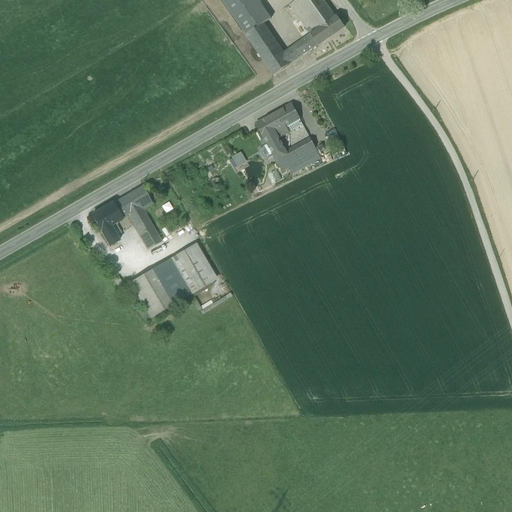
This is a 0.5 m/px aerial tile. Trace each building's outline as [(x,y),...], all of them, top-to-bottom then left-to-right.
[(335,17),(323,0),(296,0),(286,8),(292,17),(297,14),(311,35),(335,17)] [(335,17),(311,35),(318,45),(345,27),(337,16),(335,17)] [(284,53),(264,23),(246,35),(274,76),(292,64),(284,53)] [(303,56),(295,45),(284,53),(292,64),(303,56)] [(291,105),(256,125),(282,173),(294,166),(286,152),(279,139),(289,133),(289,134),(303,126),(300,120),(291,105)] [(307,133),(297,138),(301,144),(310,139),(307,133)] [(301,144),(286,152),(294,166),(318,153),(310,139),(301,144)] [(230,158),(236,168),(245,163),(239,152),(230,158)] [(136,191),(118,202),(124,213),(125,212),(127,216),(138,236),(153,228),(143,211),(152,205),(142,188),(141,188),(142,190),(137,193),(136,191)] [(113,204),(91,217),(109,248),(119,242),(110,227),(127,216),(125,212),(124,213),(118,202),(113,205),(113,204)] [(153,228),(138,236),(147,251),(161,243),(153,228)] [(192,248),(170,261),(190,295),(216,280),(196,246),(192,248)] [(170,261),(130,284),(150,319),(190,295),(170,261)] [(215,296),(197,307),(201,314),(231,296),(229,293),(217,300),(215,296)]
